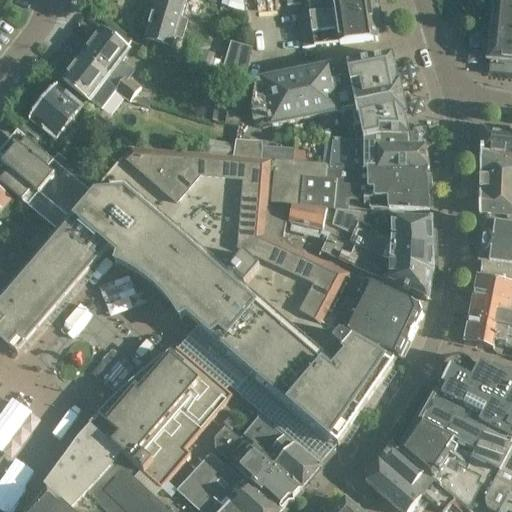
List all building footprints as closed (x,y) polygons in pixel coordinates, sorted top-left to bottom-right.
[(147,17),(144,25),(146,30),(150,31),(146,42),(144,49),(148,50),(167,56),(169,49),(173,50),(176,39),(183,41),(188,24),(181,22),(186,6),(192,8),(194,0),(174,0),(173,3),(164,0),(158,0),(154,14),(151,13),(147,17)] [(285,0),(286,6),(301,4),(302,17),(298,17),(301,48),(378,42),(378,38),(379,35),(380,31),(381,27),(381,24),(381,18),(381,14),(381,12),(381,9),(380,5),(379,1),(378,0),(285,0)] [(511,0),(493,0),(488,62),(511,64),(511,0)] [(103,32),(83,57),(111,80),(120,86),(135,97),(136,97),(140,91),(129,82),(135,75),(122,65),(131,54),(103,32)] [(248,75),(253,45),(230,42),(225,71),(248,75)] [(377,138),(409,139),(405,119),(407,118),(399,83),(398,83),(392,56),(368,61),(332,69),(262,83),(262,84),(257,85),(252,112),(255,125),(270,122),(271,128),(341,114),(356,110),(359,126),(353,127),(356,142),(377,138)] [(83,57),(63,83),(91,105),(101,112),(115,93),(130,104),(135,97),(120,86),(111,80),(83,57)] [(224,124),(226,124),(226,126),(238,128),(245,89),(233,87),(230,100),(228,99),(224,124)] [(55,143),(83,109),(57,88),(29,121),(55,143)] [(224,124),(228,99),(216,98),(213,122),(224,124)] [(106,141),(115,132),(98,117),(90,126),(106,141)] [(511,186),(511,134),(482,130),(481,152),(480,178),(511,186)] [(330,166),(353,168),(361,168),(361,169),(368,169),(368,170),(377,171),(377,172),(426,172),(426,173),(429,172),(425,147),(409,148),(409,139),(377,138),(356,142),(333,139),(330,166)] [(233,156),(235,146),(209,141),(207,152),(233,156)] [(235,146),(233,156),(271,162),(275,162),(305,164),(305,158),(300,158),(300,152),(294,152),(294,150),(261,148),(262,143),(236,142),(235,146)] [(0,186),(45,224),(57,234),(96,185),(58,154),(51,163),(30,146),(24,153),(18,147),(2,167),(4,169),(0,173),(0,186)] [(0,340),(16,356),(109,251),(337,451),(394,369),(329,329),(353,279),(299,254),(283,240),(288,215),(266,213),(271,163),(128,151),(96,185),(57,234),(36,257),(34,255),(25,265),(10,281),(9,280),(0,289),(0,340)] [(338,213),(344,214),(345,207),(349,200),(351,200),(358,201),(361,169),(361,168),(353,168),(330,166),(305,164),(275,162),(272,184),(270,205),(293,208),(337,213),(338,213)] [(369,210),(389,211),(429,213),(426,173),(426,172),(377,172),(377,171),(368,170),(369,189),(374,189),(374,194),(364,195),(364,208),(369,208),(369,210)] [(480,198),(511,204),(511,186),(480,178),(480,198)] [(0,217),(11,204),(12,202),(0,191),(0,217)] [(511,204),(480,198),(480,218),(511,221),(511,204)] [(293,208),(289,226),(323,234),(330,235),(333,229),(337,213),(293,208)] [(344,214),(338,213),(335,230),(355,239),(371,247),(369,255),(375,258),(390,263),(434,275),(433,249),(376,239),(376,234),(361,231),(363,216),(344,214)] [(376,239),(433,249),(432,221),(392,219),(363,216),(361,231),(376,234),(376,239)] [(45,224),(25,247),(34,255),(36,257),(57,234),(45,224)] [(511,228),(485,225),(482,245),(511,249),(511,228)] [(355,239),(335,230),(333,229),(330,235),(322,253),(388,284),(428,302),(434,275),(390,263),(375,258),(369,255),(371,247),(355,239)] [(511,249),(482,245),(479,265),(511,269),(511,249)] [(1,274),(9,280),(10,281),(25,265),(16,257),(1,274)] [(473,298),(511,306),(511,269),(479,265),(473,298)] [(0,289),(9,280),(1,274),(0,272),(0,289)] [(352,296),(417,326),(423,313),(421,309),(385,292),(360,280),(352,296)] [(344,313),(409,342),(417,326),(352,296),(344,313)] [(511,306),(473,298),(468,323),(509,331),(508,335),(511,335),(511,306)] [(409,342),(344,313),(335,331),(361,341),(361,342),(400,360),(409,342)] [(509,331),(468,323),(467,324),(467,332),(467,336),(464,343),(463,345),(493,351),(495,343),(507,345),(508,335),(509,331)] [(337,451),(196,330),(187,340),(181,347),(229,388),(321,468),(329,460),(337,451)] [(90,427),(90,428),(91,428),(141,472),(142,472),(161,491),(191,457),(185,452),(232,398),(225,392),(229,388),(181,347),(178,351),(177,350),(176,352),(177,352),(171,359),(169,356),(150,370),(133,385),(117,398),(103,413),(90,427)] [(438,486),(455,501),(467,511),(468,511),(481,487),(490,491),(486,499),(485,502),(485,505),(486,508),(487,510),(489,511),(511,511),(511,375),(506,373),(505,375),(493,369),(492,371),(480,365),(478,370),(472,367),(470,364),(467,362),(464,360),(461,360),(457,359),(453,359),(450,361),(446,364),(442,369),(441,374),(441,379),(443,384),(437,395),(433,393),(413,429),(405,441),(398,451),(438,486)] [(238,424),(230,418),(224,425),(231,431),(238,424)] [(259,418),(240,441),(239,441),(273,470),(275,467),(301,492),(321,468),(259,418)] [(46,489),(45,490),(52,496),(54,498),(68,511),(174,511),(173,511),(167,511),(134,480),(141,472),(91,428),(90,428),(79,440),(44,488),(46,489)] [(225,429),(223,431),(214,440),(215,452),(253,486),(252,486),(280,511),(283,511),(301,492),(275,467),(273,470),(239,441),(240,441),(225,429)] [(380,464),(412,491),(422,500),(436,511),(446,511),(455,501),(438,486),(398,451),(397,452),(391,447),(390,448),(392,449),(381,462),(380,464)] [(176,492),(197,511),(280,511),(252,486),(250,488),(226,466),(225,468),(211,455),(176,492)] [(436,511),(422,500),(412,491),(380,464),(381,462),(380,461),(367,477),(366,477),(367,486),(369,486),(398,511),(436,511)] [(52,496),(45,490),(26,511),(68,511),(54,498),(52,496)] [(357,511),(346,502),(337,511),(357,511)]
